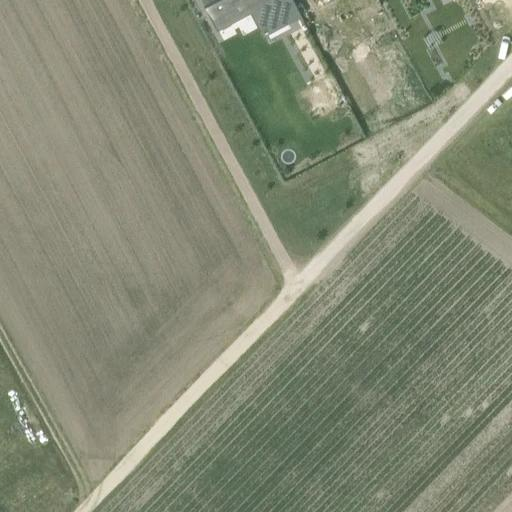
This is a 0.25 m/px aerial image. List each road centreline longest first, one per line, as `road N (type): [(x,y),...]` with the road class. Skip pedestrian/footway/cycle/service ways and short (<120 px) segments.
road 1 (track): [(511,62),(69,511)]
road 2 (track): [(155,0),(294,284)]
